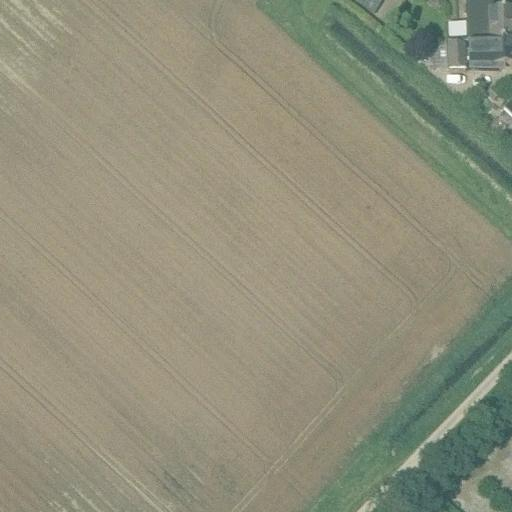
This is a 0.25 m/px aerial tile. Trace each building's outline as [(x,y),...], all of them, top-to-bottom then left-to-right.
[(348,0),(376,17),(386,0),(348,0)] [(466,2),(468,43),(511,41),(511,10),(488,11),(488,1),(466,2)] [(469,74),(476,74),(496,73),(495,68),(511,67),(511,41),(468,43),(469,74)] [(433,74),(448,72),(465,71),(464,45),(447,46),(431,56),(433,74)] [(492,90),(486,96),(492,102),(500,95),(496,90),(494,92),(492,90)] [(511,103),(503,113),(511,121),(511,103)]
